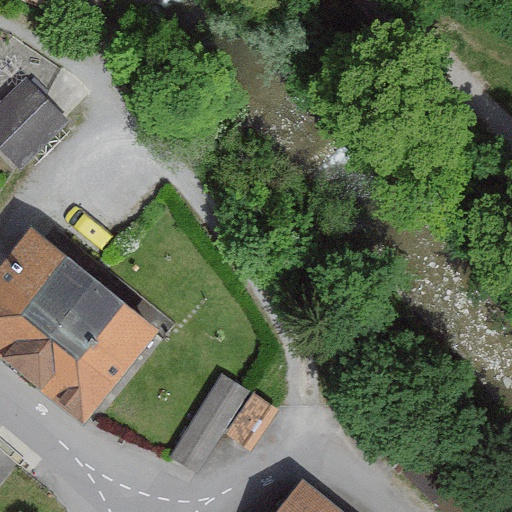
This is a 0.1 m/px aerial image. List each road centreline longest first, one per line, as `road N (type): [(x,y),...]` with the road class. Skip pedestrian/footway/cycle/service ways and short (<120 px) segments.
road 1 (track): [(116,32),(139,102),(227,246),(259,341),(317,414),(314,461)]
road 2 (residential): [(369,511),(314,461),(237,484),(191,511)]
road 3 (track): [(377,0),(511,133)]
road 4 (residential): [(0,404),(124,511)]
